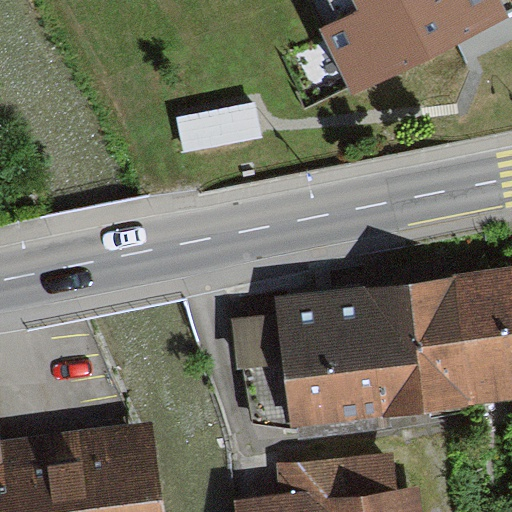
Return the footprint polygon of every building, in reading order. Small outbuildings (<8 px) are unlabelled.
[(506,0),(329,0),(366,78),(511,11),(506,0)] [(188,142),(266,132),(261,97),(183,107),(188,142)] [(511,277),(291,311),(309,430),(511,398),(511,277)] [(256,418),(296,413),(284,308),(244,313),(256,418)] [(0,422),(0,511),(165,511),(155,433),(4,454),(0,422)] [(290,504),(254,508),(254,511),(419,511),(419,502),(404,503),(400,465),(287,476),(290,504)]
